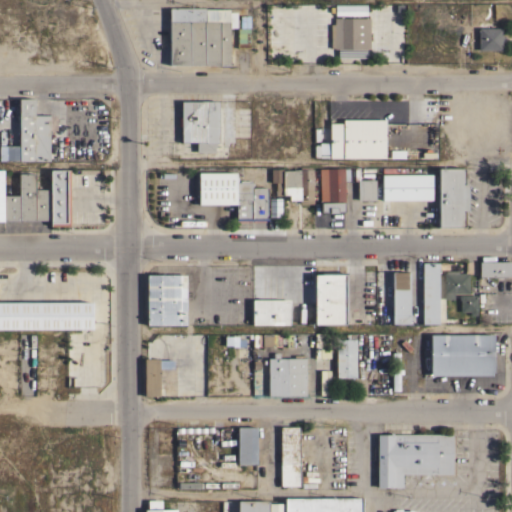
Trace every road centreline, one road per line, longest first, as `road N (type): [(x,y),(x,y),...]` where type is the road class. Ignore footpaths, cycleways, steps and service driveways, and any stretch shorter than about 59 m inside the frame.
road 1 (residential): [(99,0),(128,83),(130,511)]
road 2 (residential): [(0,84),(511,80)]
road 3 (residential): [(0,246),(511,243)]
road 4 (residential): [(30,411),(511,407)]
